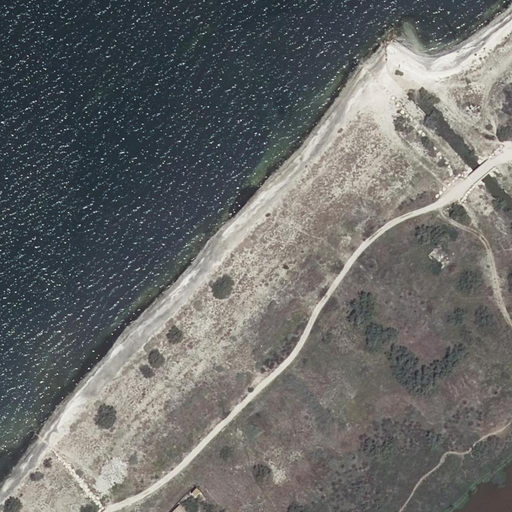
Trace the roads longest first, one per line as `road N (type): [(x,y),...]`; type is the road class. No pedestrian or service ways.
road 1 (track): [(106,511),(161,484),(283,366),(375,234),(438,205),(511,153)]
road 2 (track): [(453,194),(484,242),(511,326)]
